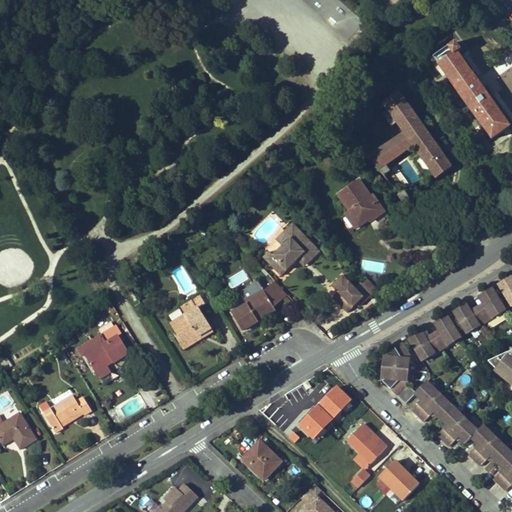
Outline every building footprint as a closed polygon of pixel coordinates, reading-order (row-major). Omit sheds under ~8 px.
[(456,42),(449,48),(453,54),(439,64),(492,139),(510,126),(458,53),(462,50),(456,42)] [(414,147),(436,180),(452,169),(399,94),(384,105),(388,111),(382,114),(391,127),(397,124),(404,133),(414,147)] [(379,170),(386,165),(414,147),(404,133),(391,142),(370,157),(379,170)] [(386,165),(379,170),(383,175),(389,170),(386,165)] [(373,216),(375,219),(384,212),(372,195),(370,197),(359,180),(338,195),(350,211),(348,212),(359,227),(369,220),(368,219),(373,216)] [(398,196),(403,203),(410,199),(405,192),(398,196)] [(359,227),(348,212),(344,215),(355,230),(359,227)] [(289,235),(297,227),(293,223),(285,231),(289,235)] [(309,261),(320,251),(297,227),(289,235),(292,238),(284,245),(274,254),(278,259),(272,265),(281,275),(298,260),(303,254),(309,261)] [(289,235),(285,231),(278,238),(284,245),(292,238),(289,235)] [(278,259),(274,254),(270,250),(263,256),(272,265),(278,259)] [(298,260),(304,266),(309,261),(303,254),(298,260)] [(362,260),(361,270),(383,273),(384,262),(362,260)] [(183,296),(196,288),(181,264),(168,272),(183,296)] [(511,308),(511,281),(510,279),(503,284),(505,287),(500,290),(511,308)] [(273,308),(287,295),(274,282),(264,292),(251,300),(247,302),(248,305),(233,314),(242,331),(275,311),(273,308)] [(366,282),(362,286),(370,295),(374,291),(366,282)] [(366,299),(370,296),(370,295),(362,286),(360,284),(356,288),(366,299)] [(359,306),(366,299),(356,288),(349,294),(359,306)] [(246,290),(241,293),(247,302),(251,300),(246,290)] [(486,325),(505,313),(494,294),(488,298),(486,294),(478,299),(482,306),(470,313),(467,306),(459,311),(461,314),(456,318),(467,336),(486,325)] [(204,304),(199,296),(191,301),(196,309),(185,316),(171,324),(176,334),(174,335),(180,346),(188,341),(191,345),(201,339),(199,336),(211,329),(198,308),(204,304)] [(196,309),(191,301),(180,308),(185,316),(196,309)] [(440,323),(443,326),(450,322),(448,318),(440,323)] [(457,342),(461,340),(450,322),(443,326),(457,342)] [(412,345),(423,363),(442,352),(457,342),(443,326),(440,323),(434,326),(438,333),(427,340),(423,334),(414,339),(415,342),(412,345)] [(103,346),(119,336),(114,328),(98,337),(102,344),(103,346)] [(213,332),(211,329),(199,336),(201,339),(213,332)] [(114,363),(130,353),(119,336),(103,346),(102,344),(85,355),(95,370),(112,360),(114,363)] [(191,345),(188,341),(180,346),(183,350),(191,345)] [(511,456),(509,453),(499,443),(502,440),(499,437),(496,434),(493,437),(483,428),(479,433),(469,423),(472,420),(469,416),(466,414),(463,417),(454,408),(444,399),(448,396),(444,392),(441,389),(438,392),(428,383),(417,394),(409,386),(410,372),(411,359),(405,349),(403,346),(386,356),(389,361),(387,382),(387,383),(385,385),(407,406),(416,398),(423,404),(415,413),(426,425),(435,416),(448,428),(439,437),(451,449),(460,440),(466,447),(471,442),(478,448),(469,459),(480,470),(490,460),(503,473),(493,482),(505,495),(511,487),(511,456)] [(511,349),(489,361),(507,380),(511,384),(511,349)] [(8,358),(1,362),(5,370),(12,365),(8,358)] [(112,360),(95,370),(97,374),(114,363),(112,360)] [(314,439),(351,401),(344,395),(341,398),(339,396),(334,391),(301,426),(314,439)] [(83,412),(84,415),(85,416),(92,412),(84,398),(77,402),(74,396),(44,414),(56,434),(63,429),(63,428),(61,425),(83,412)] [(61,425),(63,428),(84,415),(83,412),(61,425)] [(4,423),(0,425),(0,438),(3,443),(13,437),(15,440),(21,450),(37,440),(20,413),(4,423)] [(343,448),(357,461),(362,456),(339,433),(333,439),(343,448)] [(3,443),(5,446),(15,440),(13,437),(3,443)] [(281,462),(261,443),(244,461),(263,480),(281,462)] [(359,464),(357,461),(343,448),(339,452),(355,468),(359,464)] [(399,504),(420,483),(395,459),(375,481),(399,504)] [(318,494),(321,490),(314,483),(310,487),(318,494)] [(185,484),(181,488),(194,500),(198,496),(185,484)] [(182,511),(194,500),(181,488),(179,491),(176,487),(163,500),(169,505),(164,510),(161,508),(156,511),(182,511)] [(310,487),(301,497),(308,504),(316,496),(318,494),(310,487)] [(308,504),(302,511),(303,511),(333,511),(316,496),(308,504)]
